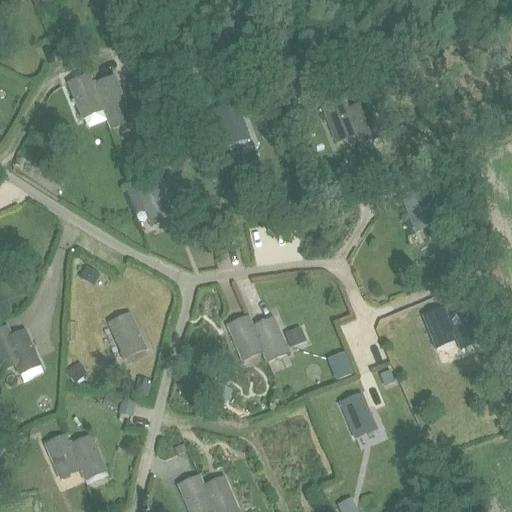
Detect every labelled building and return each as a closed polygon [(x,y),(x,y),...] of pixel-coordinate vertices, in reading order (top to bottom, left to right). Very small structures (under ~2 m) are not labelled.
[(79,0),(102,24),(115,12),(104,0),(79,0)] [(93,86),(89,76),(68,84),(80,116),(101,108),(93,86)] [(101,108),(105,118),(109,128),(130,119),(114,78),(93,86),(101,108)] [(347,111),(343,100),(322,109),(334,141),(355,133),(347,111)] [(368,103),(347,111),(355,133),(358,143),(380,135),(368,103)] [(225,144),(247,136),(235,104),(213,112),(225,144)] [(150,224),(171,215),(158,183),(137,192),(150,224)] [(413,231),(435,223),(423,191),(401,199),(413,231)] [(460,351),(482,342),(468,311),(448,319),(443,309),(422,318),(435,350),(456,341),(460,351)] [(123,356),(144,346),(129,315),(108,325),(123,356)] [(261,350),(252,328),(248,318),(227,327),(240,359),(261,350)] [(273,320),(252,328),(261,350),(265,360),(286,351),(273,320)] [(0,370),(14,364),(18,373),(39,363),(25,332),(11,338),(7,330),(0,332),(0,370)] [(309,330),(295,331),(297,354),(310,354),(309,330)] [(348,353),(332,361),(341,380),(358,372),(348,353)] [(45,364),(24,373),(28,385),(50,376),(45,364)] [(353,437),(375,428),(361,396),(340,405),(353,437)] [(69,447),(70,446),(66,436),(44,446),(58,477),(78,468),(79,468),(69,447)] [(90,438),(70,446),(69,447),(79,468),(78,468),(83,478),(104,469),(90,438)] [(203,488),(203,487),(199,477),(178,487),(188,511),(205,511),(212,509),(203,488)] [(224,478),(203,487),(203,488),(212,509),(213,511),(232,511),(237,510),(224,478)]
